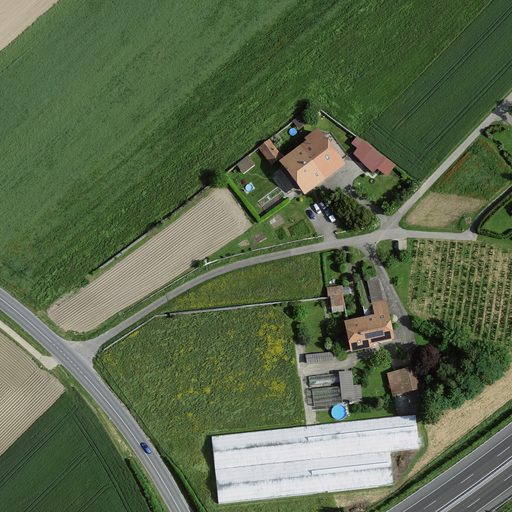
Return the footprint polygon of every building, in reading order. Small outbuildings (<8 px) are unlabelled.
[(303,153),(321,177),(339,163),(316,132),(306,140),(311,147),(303,153)] [(367,145),(357,137),(352,144),(363,152),(367,145)] [(281,157),(268,141),(260,148),(272,164),(281,157)] [(381,156),(372,149),(361,161),(373,173),(380,165),(376,160),(381,156)] [(321,177),(303,153),(285,166),(303,190),(321,177)] [(370,277),(374,300),(385,298),(381,275),(370,277)] [(342,287),(327,288),(329,298),(331,298),(332,306),(344,304),(342,296),(343,296),(342,287)] [(376,319),(347,325),(353,350),(372,346),(372,344),(392,340),(383,302),(372,304),(376,319)] [(331,353),(306,355),(307,363),(332,360),(331,353)] [(398,372),(388,374),(393,395),(415,389),(410,368),(406,370),(407,372),(399,374),(398,372)] [(352,387),(351,372),(309,377),(310,386),(341,383),(341,387),(312,390),(314,406),(362,401),(360,386),(352,387)] [(306,426),(211,436),(218,504),(313,494),(313,493),(327,491),(328,492),(379,487),(379,486),(393,484),(390,452),(419,448),(415,415),(401,417),(401,416),(320,424),(320,425),(306,427),(306,426)]
